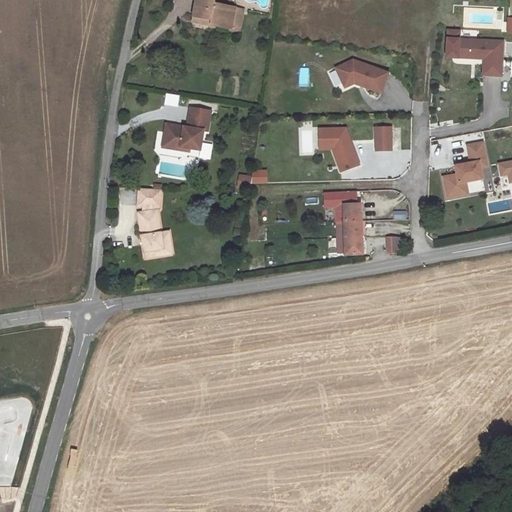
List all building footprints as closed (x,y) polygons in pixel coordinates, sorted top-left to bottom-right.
[(240,26),(244,7),(213,0),(212,0),(196,0),(194,13),(209,15),(208,21),(240,26)] [(459,36),(458,60),(485,61),(485,71),(503,71),(504,37),(459,36)] [(343,58),(336,81),(381,96),(388,72),(343,58)] [(166,95),(165,102),(177,104),(178,97),(166,95)] [(212,125),(214,107),(192,104),(190,123),(170,121),(168,144),(195,147),(195,144),(205,145),(207,125),(212,125)] [(377,133),(385,133),(385,122),(386,119),(347,120),(347,150),(358,149),(358,133),(377,133)] [(415,120),(386,119),(385,122),(385,133),(415,133),(415,120)] [(360,159),(375,159),(386,159),(385,133),(377,133),(358,133),(358,149),(347,150),(347,154),(360,153),(360,159)] [(485,140),(469,142),(472,160),(457,163),(459,172),(445,174),(449,195),(463,193),(461,182),(462,180),(485,176),(483,165),(489,163),(485,140)] [(360,153),(347,154),(347,177),(347,181),(348,218),(348,237),(349,253),(366,252),(365,237),(365,218),(365,204),(386,201),(386,159),(375,159),(360,159),(360,153)] [(511,160),(496,163),(499,177),(506,175),(508,184),(511,183),(511,160)] [(267,184),(266,169),(251,170),(251,175),(237,176),(237,186),(267,184)] [(164,188),(139,187),(138,205),(145,205),(146,211),(141,213),(147,250),(149,250),(150,258),(176,254),(174,238),(165,239),(160,204),(164,204),(164,188)] [(401,220),(401,189),(392,189),(393,220),(401,220)] [(337,219),(345,219),(345,206),(332,206),(332,219),(337,219)] [(337,219),(338,237),(338,253),(349,253),(348,237),(348,218),(345,219),(337,219)] [(401,250),(401,239),(392,239),(392,252),(401,250)]
